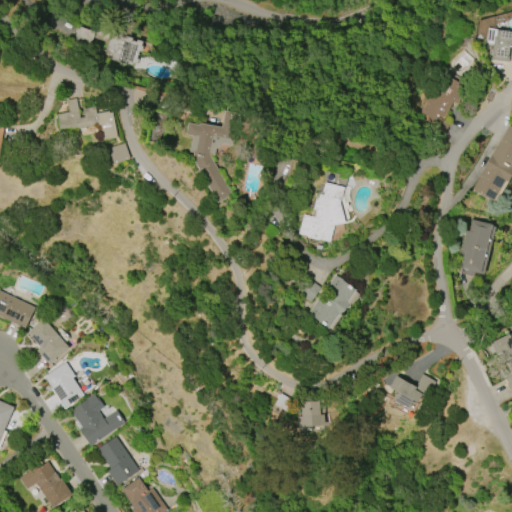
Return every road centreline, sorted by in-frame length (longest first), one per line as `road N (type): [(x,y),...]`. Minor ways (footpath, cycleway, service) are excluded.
road 1 (residential): [(456,339),(422,343),(308,388),(272,374),(243,332),(237,265),(206,218),(160,180),(137,146),(122,91),(78,79),(0,14)]
road 2 (residential): [(456,339),(443,240),(458,163),(471,138),(511,102)]
road 3 (residential): [(314,262),(346,260),(380,236),(425,159),(458,163)]
road 4 (residential): [(108,511),(0,365)]
road 5 (residential): [(230,0),(304,22),(343,24),(375,0)]
road 6 (residential): [(511,447),(456,339)]
